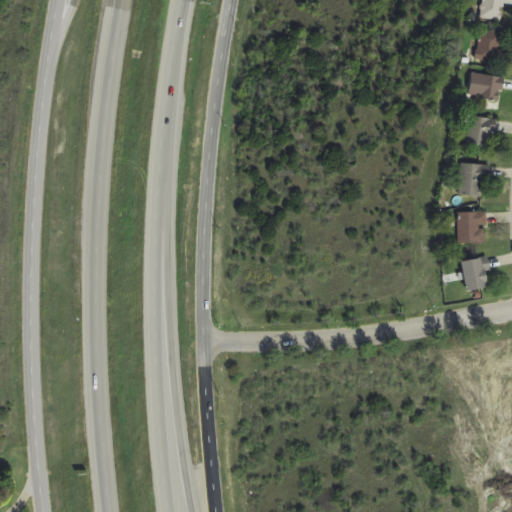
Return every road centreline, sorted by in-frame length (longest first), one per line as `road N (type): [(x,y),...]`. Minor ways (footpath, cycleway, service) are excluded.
road 1 (secondary): [(216,511),(204,432),(203,245),(231,0)]
road 2 (secondary): [(59,0),(29,221),(38,511)]
road 3 (motorway): [(162,511),(152,391),(155,197),(180,0)]
road 4 (motorway): [(115,0),(93,212),(90,357),(103,511)]
road 5 (motorway): [(193,511),(177,411),(171,244),(181,0)]
road 6 (tertiary): [(511,311),(329,344),(202,344)]
